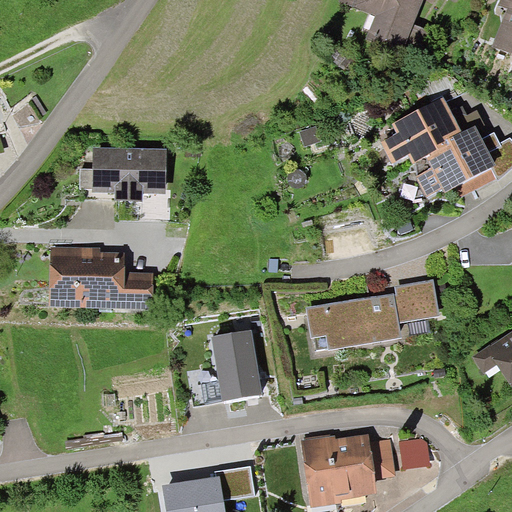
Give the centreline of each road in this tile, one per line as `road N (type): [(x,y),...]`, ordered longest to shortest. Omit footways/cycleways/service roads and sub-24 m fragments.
road 1 (residential): [(0,472),(370,418),(426,427),(482,464)]
road 2 (residential): [(297,274),(406,255),(511,196)]
road 3 (residential): [(126,30),(0,191)]
road 4 (track): [(0,66),(75,32),(126,30)]
